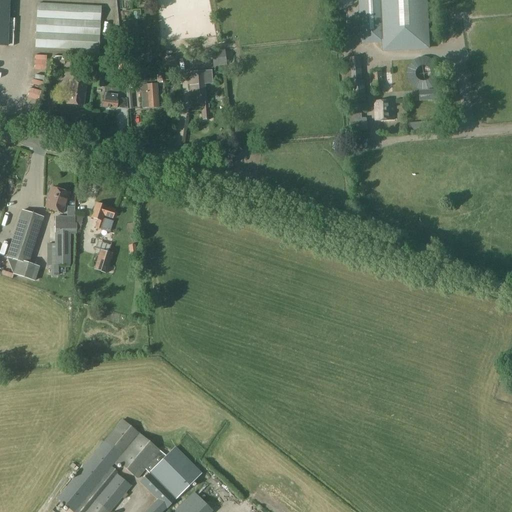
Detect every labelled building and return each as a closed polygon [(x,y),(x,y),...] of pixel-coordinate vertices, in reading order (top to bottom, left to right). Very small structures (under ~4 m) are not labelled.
[(0,0),(0,46),(8,46),(9,0),(0,0)] [(11,0),(10,14),(14,15),(14,35),(21,35),(22,12),(16,11),(16,0),(11,0)] [(429,50),(426,0),(359,0),(362,43),(382,42),(383,53),(429,50)] [(101,7),(38,4),(35,48),(99,52),(101,7)] [(129,53),(140,52),(137,22),(126,23),(129,53)] [(143,52),(146,65),(159,62),(156,49),(143,52)] [(64,55),(52,55),(52,63),(63,63),(64,55)] [(162,58),(163,72),(177,71),(176,56),(162,58)] [(191,65),(204,64),(203,56),(191,56),(191,65)] [(360,56),(345,57),(346,79),(361,78),(360,56)] [(132,57),(123,58),(126,89),(130,88),(131,90),(136,89),(132,57)] [(112,61),(104,61),(103,75),(109,75),(110,75),(111,75),(112,61)] [(211,84),(210,70),(189,72),(191,103),(200,103),(200,108),(201,108),(202,120),(209,120),(208,102),(206,102),(204,85),(211,84)] [(374,92),(383,91),(382,73),(372,74),(374,92)] [(103,75),(93,75),(93,89),(103,89),(103,81),(103,75)] [(364,99),(363,80),(353,80),(354,99),(364,99)] [(69,81),(66,104),(83,106),(86,84),(69,81)] [(158,107),(156,84),(141,86),(142,109),(158,107)] [(440,90),(428,91),(429,100),(440,99),(440,90)] [(116,109),(118,98),(104,96),(102,107),(116,109)] [(375,102),(375,121),(393,120),(393,101),(375,102)] [(361,113),(349,115),(350,131),(367,130),(366,117),(361,118),(361,113)] [(34,200),(37,167),(28,166),(26,199),(34,200)] [(69,194),(51,188),(45,208),(62,214),(69,194)] [(101,230),(104,222),(105,220),(102,219),(103,216),(112,219),(115,211),(106,208),(106,207),(96,204),(91,218),(98,220),(95,228),(101,230)] [(13,275),(15,275),(34,281),(39,267),(28,264),(43,218),(21,211),(6,259),(13,275)] [(58,275),(58,266),(70,265),(70,234),(76,234),(77,224),(76,224),(76,223),(75,222),(75,217),(55,217),(54,266),(50,266),(50,276),(58,275)] [(112,254),(99,250),(93,269),(105,273),(112,254)] [(137,478),(144,470),(159,451),(120,420),(57,499),(72,511),(108,511),(130,485),(110,468),(116,461),(137,478)] [(149,475),(141,483),(157,500),(145,511),(162,511),(201,472),(176,447),(166,458),(159,451),(144,470),(149,475)] [(212,511),(214,511),(193,492),(173,511),(212,511)] [(217,502),(225,511),(231,511),(234,509),(223,497),(217,502)]
